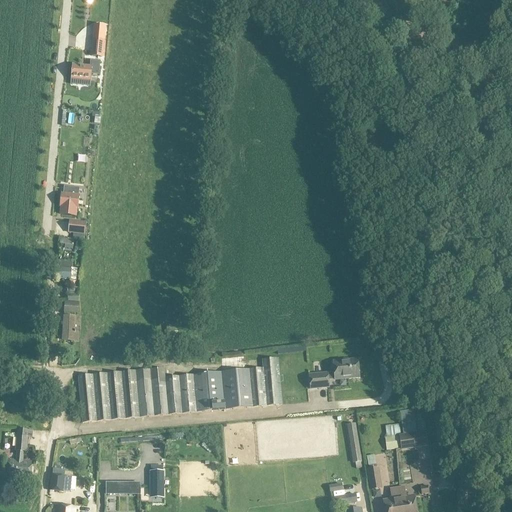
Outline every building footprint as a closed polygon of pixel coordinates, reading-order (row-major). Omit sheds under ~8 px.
[(92,56),(102,57),(103,42),(93,41),(92,56)] [(98,74),(99,62),(91,62),(90,67),(73,65),(71,79),(90,81),(90,74),(98,74)] [(73,190),(64,190),(63,196),(61,195),(60,207),(62,207),(61,215),(75,217),(76,209),(77,209),(78,197),(72,196),(73,190)] [(86,223),(70,221),(68,233),(85,235),(86,223)] [(54,279),(71,280),(72,269),(55,268),(54,279)] [(78,303),(64,302),(64,313),(77,314),(78,303)] [(167,308),(166,318),(189,320),(190,310),(167,308)] [(79,333),(73,333),(74,318),(64,317),(62,341),(78,342),(79,333)] [(162,369),(137,372),(77,377),(82,424),(282,406),(278,359),(262,361),(262,369),(165,378),(164,375),(162,369)] [(335,380),(358,378),(357,360),(333,362),(335,380)] [(328,373),(309,374),(310,390),(329,389),(328,373)] [(0,384),(0,395),(42,392),(41,381),(0,384)] [(308,448),(331,449),(331,416),(322,416),(322,428),(308,428),(308,448)] [(345,427),(346,433),(347,433),(352,463),(359,462),(353,426),(345,427)] [(205,435),(205,428),(175,429),(175,436),(205,435)] [(403,451),(428,447),(426,434),(401,438),(403,451)] [(402,449),(400,436),(387,438),(385,438),(387,451),(402,449)] [(78,438),(79,450),(110,448),(110,437),(78,438)] [(16,438),(15,452),(26,453),(28,440),(16,438)] [(22,456),(16,455),(16,461),(8,460),(8,465),(2,465),(1,474),(7,474),(6,479),(30,482),(32,463),(22,462),(22,456)] [(436,466),(435,455),(422,456),(424,467),(436,466)] [(150,472),(150,493),(164,493),(164,472),(163,472),(163,466),(150,466),(150,472)] [(381,489),(377,469),(367,471),(371,491),(381,489)] [(49,492),(63,493),(65,477),(51,476),(49,492)] [(416,486),(423,485),(422,478),(414,479),(416,486)] [(106,495),(118,495),(118,484),(106,484),(106,495)] [(415,511),(414,498),(406,499),(404,486),(396,488),(400,511),(415,511)] [(389,489),(391,501),(383,502),(384,511),(400,511),(396,488),(389,489)] [(183,497),(183,505),(214,503),(213,495),(183,497)] [(354,495),(331,499),(332,507),(356,503),(354,495)] [(131,509),(132,504),(120,503),(119,511),(142,511),(142,510),(131,509)]
